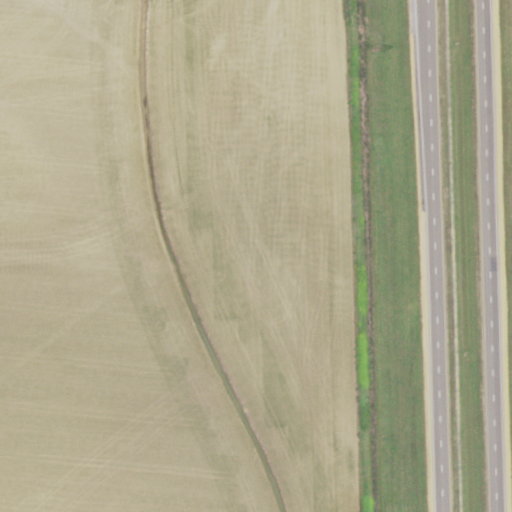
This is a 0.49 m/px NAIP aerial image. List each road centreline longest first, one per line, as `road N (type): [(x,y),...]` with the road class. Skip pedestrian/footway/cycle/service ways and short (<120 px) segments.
road 1 (trunk): [(426,0),(442,511)]
road 2 (trunk): [(497,511),(481,0)]
